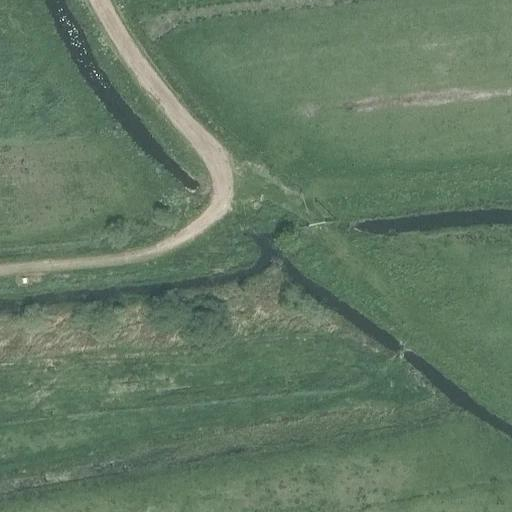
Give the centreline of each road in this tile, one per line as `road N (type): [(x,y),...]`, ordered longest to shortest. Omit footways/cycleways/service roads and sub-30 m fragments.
road 1 (track): [(0,271),(165,246),(209,217),(227,174)]
road 2 (track): [(227,174),(154,87),(101,0)]
